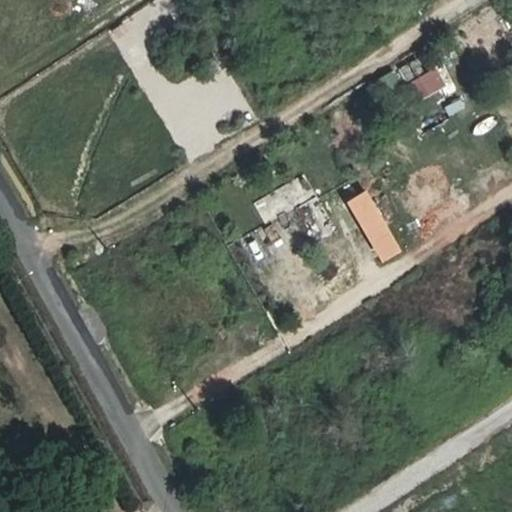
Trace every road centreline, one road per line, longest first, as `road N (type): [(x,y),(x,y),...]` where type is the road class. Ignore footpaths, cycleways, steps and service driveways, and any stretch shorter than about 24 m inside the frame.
road 1 (track): [(51,274),(442,19)]
road 2 (track): [(511,184),(142,437)]
road 3 (residential): [(0,181),(183,511)]
